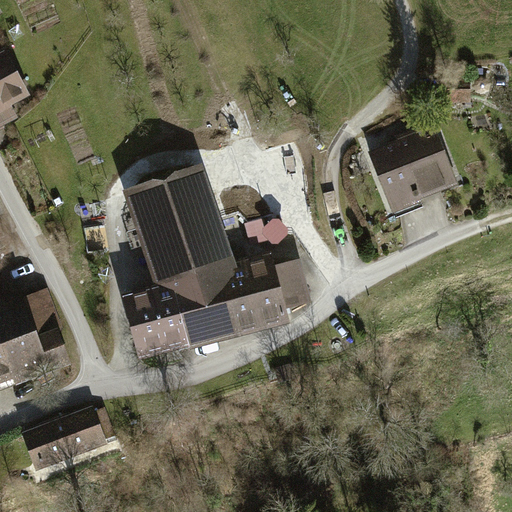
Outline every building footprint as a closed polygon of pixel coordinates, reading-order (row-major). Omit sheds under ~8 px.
[(0,56),(0,125),(16,117),(8,103),(27,93),(5,53),(0,56)] [(470,80),(447,81),(447,99),(470,99),(470,80)] [(409,140),(372,155),(396,216),(423,205),(420,197),(456,182),(434,126),(408,136),(409,140)] [(272,260),(232,271),(216,222),(199,170),(133,193),(163,283),(160,284),(161,289),(130,298),(145,353),(185,342),(287,316),(285,308),(308,302),(297,261),(274,267),(272,260)] [(263,220),(249,224),(253,243),(270,239),(269,238),(268,237),(267,236),(267,235),(267,234),(267,232),(267,231),(267,229),(266,229),(263,220)] [(268,226),(267,229),(267,231),(267,232),(267,234),(267,235),(267,236),(268,237),(269,238),(270,239),(272,240),(274,241),(277,241),(279,241),(282,239),(284,238),(285,235),(286,233),(286,230),(285,227),(283,225),(281,223),(278,222),(275,222),(272,223),(270,224),(268,226)] [(0,381),(66,357),(41,292),(0,307),(0,381)] [(293,366),(277,370),(279,381),(296,377),(293,366)] [(90,412),(30,435),(42,469),(102,446),(100,441),(114,435),(104,409),(91,414),(90,412)]
